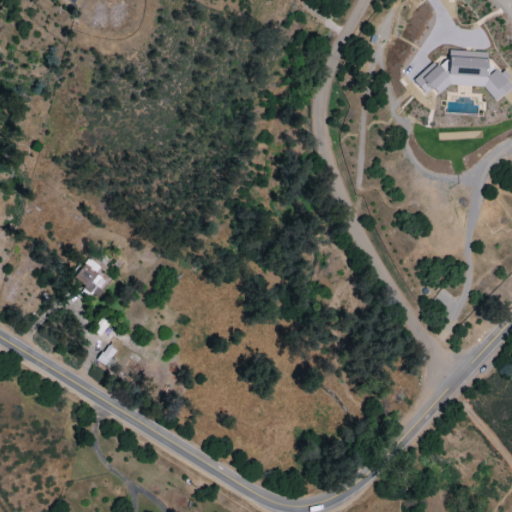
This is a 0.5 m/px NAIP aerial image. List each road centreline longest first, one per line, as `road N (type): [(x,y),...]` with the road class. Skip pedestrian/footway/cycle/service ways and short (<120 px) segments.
road 1 (residential): [(364,0),(324,79),(317,140),(359,241),(449,385)]
road 2 (tertiary): [(310,508),(247,492),(0,337)]
road 3 (tertiary): [(449,385),(373,470),(310,508)]
